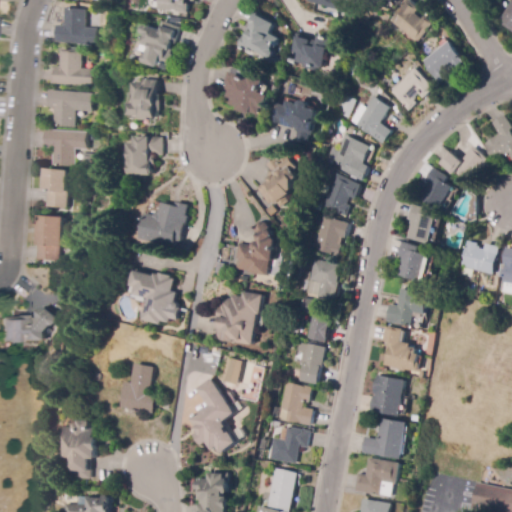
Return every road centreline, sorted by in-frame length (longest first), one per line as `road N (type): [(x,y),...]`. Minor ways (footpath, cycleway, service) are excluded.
road 1 (residential): [(511,77),(425,137),(390,196),(327,511)]
road 2 (residential): [(38,0),(5,274)]
road 3 (residential): [(232,0),(200,80),(216,151)]
road 4 (residential): [(509,80),(511,206)]
